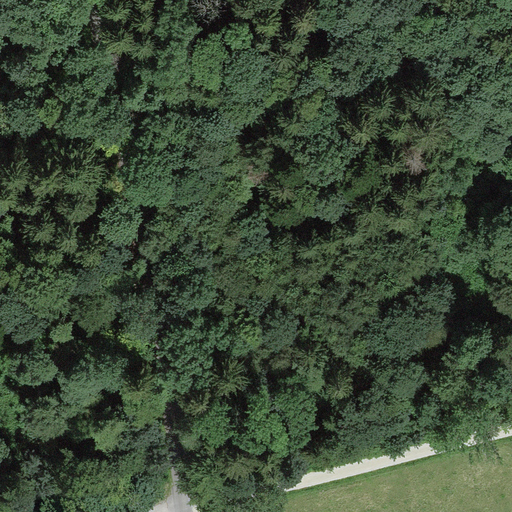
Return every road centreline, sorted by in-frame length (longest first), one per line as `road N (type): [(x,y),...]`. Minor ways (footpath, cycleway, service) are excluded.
road 1 (unclassified): [(76,0),(179,511)]
road 2 (track): [(177,502),(511,420)]
